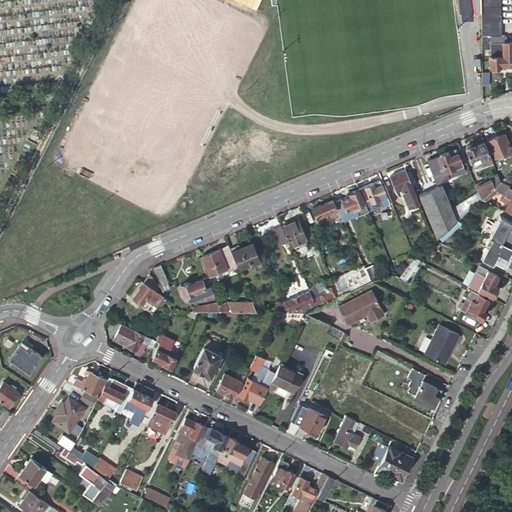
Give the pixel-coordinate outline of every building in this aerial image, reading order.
[(481,0),(482,35),(490,35),(501,36),(501,34),(500,0),(481,0)] [(482,35),(482,49),(491,48),(490,35),(482,35)] [(501,66),(511,66),(511,42),(503,42),(503,56),(500,56),(500,55),(490,56),(490,67),(501,67),(501,66)] [(511,152),(504,134),(487,141),(494,159),(511,152)] [(493,164),(484,142),(475,145),(473,143),(467,145),(467,149),(466,149),(473,167),(489,161),(490,165),(493,164)] [(437,183),(449,178),(449,177),(456,174),(465,171),(458,153),(450,156),(449,152),(428,160),(437,183)] [(397,195),(400,194),(403,193),(411,212),(420,209),(405,170),(390,177),(397,195)] [(480,196),(481,200),(501,182),(497,174),(494,175),(495,178),(483,184),(481,182),(475,184),(478,192),(480,196)] [(481,200),(491,204),(506,185),(501,182),(481,200)] [(373,183),(358,189),(368,211),(382,205),(382,206),(390,203),(382,184),(375,187),(373,183)] [(435,236),(437,238),(457,220),(454,213),(452,208),(442,185),(419,194),(435,236)] [(336,202),(340,212),(345,210),(350,219),(368,211),(358,189),(349,193),(350,195),(336,202)] [(454,213),(457,220),(481,200),(480,196),(478,192),(452,208),(454,213)] [(403,193),(400,194),(408,214),(411,212),(403,193)] [(336,202),(335,199),(312,208),(318,222),(340,212),(336,202)] [(491,237),(511,248),(511,247),(511,225),(511,222),(511,221),(500,215),(490,237),(491,237)] [(289,222),(281,226),(289,246),(299,242),(301,246),(307,243),(305,240),(306,239),(298,222),(297,219),(289,222)] [(287,242),(281,226),(273,229),(279,245),(287,242)] [(507,256),(511,248),(491,237),(481,257),(493,264),(495,261),(504,266),(509,257),(507,256)] [(239,245),(230,248),(239,268),(250,264),(251,266),(261,262),(252,242),(240,247),(239,245)] [(237,267),(228,245),(202,256),(209,275),(226,268),(228,271),(237,267)] [(299,249),(292,252),(301,273),(307,270),(299,249)] [(359,273),(334,285),(339,298),(372,284),(362,261),(355,265),(359,273)] [(406,280),(417,266),(411,261),(401,276),(406,280)] [(161,264),(153,267),(163,291),(171,287),(161,264)] [(475,272),(468,285),(491,297),(497,286),(493,284),(498,275),(487,270),(484,276),(475,272)] [(149,274),(143,282),(156,290),(160,286),(149,274)] [(210,286),(207,277),(190,283),(189,281),(181,284),(185,296),(188,295),(190,302),(207,295),(204,288),(210,286)] [(308,289),(309,292),(316,308),(339,298),(334,285),(330,277),(322,281),(327,292),(317,298),(312,287),(308,289)] [(160,305),(165,298),(165,297),(156,290),(143,282),(132,297),(142,304),(142,303),(146,298),(154,303),(155,301),(160,305)] [(488,298),(471,289),(460,309),(480,319),(485,310),(482,308),(488,298)] [(309,292),(284,302),(289,313),(305,313),(316,308),(309,292)] [(370,293),(337,308),(345,326),(365,317),(368,324),(381,318),(370,293)] [(284,302),(283,298),(275,302),(279,313),(289,313),(284,302)] [(231,312),(249,312),(256,312),(252,301),(227,302),(231,312)] [(218,305),(217,302),(194,307),(194,311),(197,311),(221,311),(218,305)] [(221,311),(229,312),(225,302),(218,305),(221,311)] [(156,340),(121,323),(113,338),(127,345),(126,346),(141,353),(146,344),(153,347),(156,340)] [(459,334),(437,323),(422,353),(444,364),(459,334)] [(24,338),(21,341),(34,350),(36,346),(24,338)] [(343,349),(349,352),(352,346),(340,340),(337,346),(343,349)] [(34,350),(21,341),(9,359),(29,372),(41,355),(34,350)] [(217,346),(206,341),(193,367),(210,376),(222,352),(218,350),(217,352),(214,351),(217,346)] [(163,364),(171,368),(179,352),(160,343),(152,358),(163,363),(163,364)] [(340,354),(343,349),(337,346),(334,352),(340,354)] [(248,398),(260,404),(268,387),(272,380),(277,371),(262,363),(264,358),(256,354),(250,367),(256,370),(253,377),(256,378),(254,381),(248,377),(239,396),(247,399),(248,398)] [(311,401),(333,413),(358,372),(361,373),(366,365),(354,358),(350,360),(329,396),(318,389),(311,401)] [(302,374),(280,363),(277,371),(272,380),(294,391),(302,374)] [(216,389),(235,398),(249,368),(243,365),(239,372),(237,371),(234,378),(224,373),(216,389)] [(422,380),(425,374),(412,367),(407,377),(411,380),(408,386),(410,387),(407,391),(415,395),(414,397),(433,406),(438,396),(433,394),(437,388),(422,380)] [(106,379),(90,371),(86,370),(85,372),(88,374),(84,383),(82,386),(99,394),(100,391),(104,383),(106,379)] [(99,394),(97,398),(102,400),(102,399),(105,393),(125,403),(128,398),(133,388),(113,378),(112,379),(107,377),(106,379),(104,383),(100,391),(99,394)] [(19,392),(3,381),(0,385),(0,400),(9,407),(10,405),(12,405),(14,402),(13,399),(19,392)] [(128,398),(125,403),(124,406),(143,415),(152,398),(133,388),(128,398)] [(96,397),(83,391),(79,399),(92,405),(96,397)] [(105,393),(102,399),(123,409),(124,406),(125,403),(105,393)] [(84,407),(68,396),(64,403),(63,402),(56,413),(57,414),(53,420),(69,431),(84,407)] [(175,411),(156,402),(146,423),(160,429),(165,432),(171,421),(175,411)] [(325,414),(308,406),(299,425),(316,433),(325,414)] [(351,427),(355,420),(346,415),(333,441),(334,441),(334,443),(340,445),(340,444),(347,448),(349,444),(356,447),(361,437),(347,430),(349,426),(351,427)] [(198,440),(206,425),(196,421),(196,422),(186,417),(179,432),(180,433),(177,440),(181,442),(176,453),(189,460),(192,452),(197,444),(198,440)] [(206,459),(201,468),(210,473),(213,468),(215,464),(216,462),(217,459),(219,455),(222,449),(229,435),(212,426),(211,428),(206,425),(198,440),(197,444),(192,452),(206,459)] [(219,455),(217,459),(227,464),(237,469),(241,463),(242,461),(249,465),(250,463),(256,451),(237,442),(238,439),(229,435),(222,449),(219,455)] [(417,441),(404,435),(401,441),(413,448),(417,441)] [(379,462),(387,446),(380,442),(372,458),(379,462)] [(401,480),(413,458),(388,445),(387,446),(379,462),(378,465),(390,471),(389,474),(399,479),(401,480)] [(70,451),(64,448),(60,454),(75,464),(77,461),(83,464),(85,462),(70,451)] [(45,468),(30,457),(19,473),(34,484),(39,477),(46,481),(52,473),(45,468)] [(99,457),(94,468),(102,473),(109,463),(99,457)] [(272,462),(261,457),(243,492),(254,498),(272,462)] [(288,463),(280,458),(276,465),(277,465),(273,475),(272,474),(270,478),(276,482),(277,481),(286,485),(288,482),(290,484),(295,474),(285,469),(288,463)] [(210,473),(209,477),(214,479),(218,471),(219,472),(223,465),(216,462),(215,464),(213,468),(210,473)] [(109,463),(102,473),(104,475),(108,478),(115,468),(109,463)] [(111,489),(113,490),(117,483),(108,478),(104,475),(103,476),(86,464),(80,473),(100,487),(95,495),(83,487),(80,491),(100,505),(111,489)] [(309,497),(315,500),(317,497),(327,475),(322,473),(314,487),(309,497)] [(140,482),(123,474),(120,481),(136,489),(140,482)] [(334,479),(327,475),(317,497),(323,500),(334,479)] [(308,480),(299,476),(291,492),(300,497),(297,502),(305,505),(309,497),(314,487),(307,484),(308,480)] [(145,495),(166,506),(170,498),(149,488),(145,495)] [(42,511),(49,503),(30,490),(20,505),(30,511),(42,511)] [(384,511),(385,511),(373,505),(370,503),(362,499),(355,511),(384,511)]
